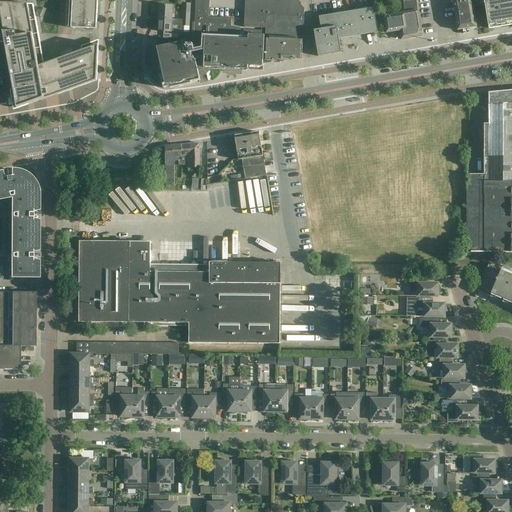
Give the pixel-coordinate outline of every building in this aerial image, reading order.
[(22,47),(22,43),(98,47),(100,0),(0,0),(0,42),(3,42),(3,46),(22,47)] [(187,84),(201,81),(197,63),(211,63),(211,68),(263,71),(263,66),(264,66),(264,65),(263,65),(265,31),(244,30),(244,35),(240,35),(241,28),(231,28),(232,18),(209,17),(210,0),(207,0),(195,0),(195,23),(193,23),(192,45),(184,46),(183,42),(165,46),(165,48),(156,50),(159,63),(157,63),(160,76),(161,76),(164,89),(175,86),(175,88),(187,85),(187,84)] [(283,58),(302,59),(304,11),(302,11),(301,10),(301,5),(296,0),(245,0),(244,27),(266,28),(264,61),(283,62),(283,58)] [(401,40),(422,37),(418,11),(416,0),(413,0),(403,2),(405,13),(383,17),(386,33),(399,31),(401,40)] [(477,28),(472,0),(452,0),(457,31),(463,30),(463,34),(469,33),(468,29),(477,28)] [(511,0),(484,0),(489,29),(511,25),(511,0)] [(6,43),(7,46),(18,109),(97,81),(98,49),(90,48),(47,64),(44,65),(40,44),(33,5),(0,3),(0,42),(3,43),(6,43)] [(183,3),(182,20),(190,20),(191,4),(183,3)] [(160,5),(159,18),(173,19),(174,6),(160,5)] [(321,29),(314,31),(319,57),(341,53),(339,39),(378,32),(373,8),(319,17),(321,29)] [(172,26),(189,27),(190,20),(182,20),(173,19),(159,18),(158,31),(172,32),(172,26)] [(213,70),(202,71),(203,84),(214,83),(213,70)] [(511,90),(489,93),(489,124),(484,124),(484,175),(468,175),(468,173),(467,173),(467,246),(465,246),(469,247),(511,250),(511,90)] [(245,180),(266,176),(259,132),(235,136),(239,161),(242,160),(245,180)] [(200,153),(200,144),(190,145),(191,157),(191,174),(200,173),(200,153)] [(183,162),(181,145),(165,147),(166,186),(175,185),(175,166),(175,161),(178,161),(179,166),(183,166),(183,162)] [(189,174),(191,174),(191,157),(190,145),(182,145),(181,145),(183,162),(183,166),(188,166),(189,174)] [(209,150),(210,165),(220,164),(219,149),(209,150)] [(0,174),(0,198),(9,197),(7,193),(12,192),(11,277),(36,277),(36,262),(32,261),(32,251),(36,250),(36,222),(32,221),(32,210),(37,209),(37,195),(36,190),(35,186),(32,182),(29,178),(26,175),(22,173),(17,171),(12,171),(12,176),(1,178),(0,174)] [(236,180),(230,180),(234,207),(240,206),(236,180)] [(208,189),(213,214),(218,213),(213,189),(208,189)] [(182,191),(174,190),(173,205),(182,205),(182,191)] [(151,271),(151,262),(151,242),(131,242),(80,242),(79,322),(189,323),(189,343),(280,344),(281,263),(210,262),(210,272),(151,271)] [(511,306),(511,275),(489,265),(477,291),(511,306)] [(327,277),(327,285),(339,285),(339,277),(327,277)] [(426,278),(414,278),(410,278),(410,289),(418,289),(418,296),(438,296),(438,292),(441,291),(439,284),(426,284),(426,278)] [(0,346),(20,346),(36,347),(36,293),(0,292),(0,346)] [(310,301),(309,293),(282,294),(283,302),(310,301)] [(444,317),(444,312),(447,311),(445,305),(446,305),(446,304),(433,304),(433,298),(420,298),(420,309),(424,309),(424,317),(444,317)] [(439,319),(427,319),(420,319),(420,327),(427,327),(427,330),(431,330),(431,337),(451,337),(451,333),(454,332),(452,325),(453,325),(439,324),(439,319)] [(433,339),(433,350),(432,351),(432,355),(433,358),(458,358),(458,353),(460,352),(458,346),(459,346),(459,345),(446,345),(446,339),(433,339)] [(0,369),(20,370),(20,346),(0,346),(0,369)] [(71,366),(89,366),(94,366),(94,361),(89,361),(89,354),(71,354),(71,366)] [(305,357),(305,367),(313,367),(313,357),(305,357)] [(464,378),(464,374),(467,373),(465,366),(466,366),(453,365),(453,360),(440,360),(440,371),(444,371),(444,378),(464,378)] [(71,366),(71,377),(89,378),(89,366),(71,366)] [(89,383),(89,378),(71,377),(71,389),(89,389),(94,389),(94,383),(89,383)] [(459,380),(446,380),(442,380),(442,387),(446,387),(446,391),(451,391),(451,399),(471,399),(471,394),(473,393),(471,387),(472,387),(472,386),(459,386),(459,380)] [(239,413),(240,413),(240,387),(240,385),(223,384),(223,400),(229,400),(229,411),(228,411),(232,411),(233,414),(240,412),(239,413)] [(275,413),(276,413),(276,385),(259,385),(259,400),(265,400),(264,411),(264,412),(268,412),(269,414),(275,412),(275,413)] [(276,385),(276,413),(276,412),(282,415),(283,412),(287,412),(287,411),(287,400),(293,400),(293,385),(276,385)] [(257,387),(240,387),(240,413),(240,412),(247,414),(248,411),(252,412),(252,411),(251,411),(251,400),(257,400),(257,387)] [(71,389),(71,400),(94,400),(94,395),(89,395),(89,389),(71,389)] [(132,418),(132,396),(132,389),(122,389),(122,392),(116,392),(116,405),(121,405),(121,416),(121,417),(125,417),(126,420),(132,417),(132,418)] [(138,397),(132,396),(132,418),(133,418),(139,420),(140,417),(144,417),(144,416),(144,405),(149,405),(150,392),(144,392),(144,389),(138,389),(138,397)] [(168,389),(168,397),(168,419),(168,418),(175,420),(176,417),(180,417),(179,417),(180,406),(185,406),(185,389),(168,389)] [(204,419),(204,398),(204,390),(193,390),(193,393),(187,393),(187,406),(193,406),(193,417),(192,417),(192,418),(196,418),(197,421),(204,419)] [(168,419),(168,397),(158,397),(158,393),(152,392),(151,406),(157,406),(157,417),(156,417),(160,417),(161,420),(168,418),(168,419)] [(204,398),(204,419),(211,421),(212,418),(216,418),(216,417),(215,417),(215,406),(221,407),(221,393),(210,393),(210,398),(204,398)] [(347,421),(347,393),(336,393),(336,395),(330,395),(330,408),(336,408),(336,419),(335,419),(339,419),(340,422),(347,420),(347,421)] [(364,393),(347,393),(347,421),(347,420),(354,422),(355,420),(359,420),(359,419),(358,419),(359,408),(364,408),(364,393)] [(383,421),(383,400),(377,400),(378,393),(366,393),(366,408),(372,408),(372,419),(371,419),(371,420),(375,420),(376,423),(383,421)] [(311,421),(312,399),(306,399),(306,394),(295,394),(295,407),(300,408),(300,418),(300,419),(304,419),(305,422),(311,420),(311,421)] [(312,399),(311,421),(312,421),(312,420),(318,422),(319,419),(323,419),(323,408),(328,408),(329,395),(322,395),(322,399),(312,399)] [(389,400),(383,400),(383,421),(390,423),(391,420),(395,420),(395,419),(394,419),(394,408),(400,409),(400,395),(389,395),(389,400)] [(94,400),(71,400),(71,412),(89,412),(89,405),(94,406),(94,400)] [(466,401),(453,401),(442,400),(442,411),(457,412),(457,419),(477,419),(477,415),(480,414),(478,407),(479,407),(466,406),(466,401)] [(483,455),(470,454),(470,465),(475,465),(474,473),(495,473),(495,468),(497,468),(495,461),(496,461),(496,460),(483,460),(483,455)] [(70,459),(70,471),(88,471),(88,459),(70,459)] [(126,468),(124,468),(124,475),(126,475),(126,483),(127,483),(127,489),(147,489),(147,475),(140,475),(140,461),(137,461),(137,459),(130,459),(130,461),(126,461),(126,468)] [(149,475),(149,494),(159,494),(159,483),(173,483),(173,476),(175,476),(175,469),(173,469),(173,462),(170,462),(170,459),(162,459),(162,461),(159,461),(159,475),(149,475)] [(244,469),(244,477),(246,477),(246,484),(260,484),(260,495),(270,495),(270,476),(261,476),(261,462),(257,462),(257,460),(250,460),(250,462),(246,462),(246,469),(244,469)] [(281,470),(281,477),(283,477),(283,484),(293,484),(293,495),(305,495),(305,474),(297,474),(297,463),(294,463),(294,461),(286,461),(286,463),(283,463),(283,470),(281,470)] [(308,491),(308,496),(325,496),(325,491),(325,485),(336,485),(336,478),(338,478),(338,470),(336,470),(336,463),(333,463),(333,461),(326,461),(326,463),(322,463),(322,477),(308,477),(308,491)] [(214,469),(214,476),(216,476),(216,483),(227,484),(227,492),(229,492),(229,495),(236,495),(236,492),(237,492),(237,476),(231,476),(231,462),(216,462),(216,469),(214,469)] [(384,464),(384,485),(398,485),(398,492),(405,492),(405,478),(398,478),(398,464),(395,464),(395,462),(387,462),(387,464),(384,464)] [(420,471),(420,479),(422,479),(422,486),(433,486),(433,492),(443,492),(443,478),(436,478),(436,464),(433,464),(433,462),(426,462),(426,464),(422,464),(422,471),(420,471)] [(88,482),(88,471),(70,471),(70,482),(88,482)] [(501,494),(501,489),(504,488),(502,482),(503,482),(503,481),(490,481),(490,475),(477,475),(477,486),(481,486),(481,493),(501,494)] [(70,482),(70,494),(88,494),(93,494),(93,489),(88,489),(88,482),(70,482)] [(88,500),(88,494),(70,494),(70,505),(88,505),(93,505),(93,500),(88,500)] [(507,511),(508,509),(510,509),(508,502),(509,502),(509,501),(496,501),(496,496),(483,495),(483,506),(488,506),(487,511),(507,511)] [(150,496),(150,503),(156,503),(155,511),(179,511),(179,506),(177,506),(177,503),(164,503),(164,496),(150,496)] [(206,507),(206,511),(230,511),(230,503),(237,503),(237,497),(222,497),(222,503),(209,503),(209,507),(206,507)] [(319,498),(319,504),(325,504),(325,511),(348,511),(349,508),(347,508),(347,505),(333,504),(333,498),(319,498)] [(381,508),(381,511),(404,511),(405,505),(412,505),(412,499),(398,498),(397,505),(384,505),(384,508),(381,508)]
